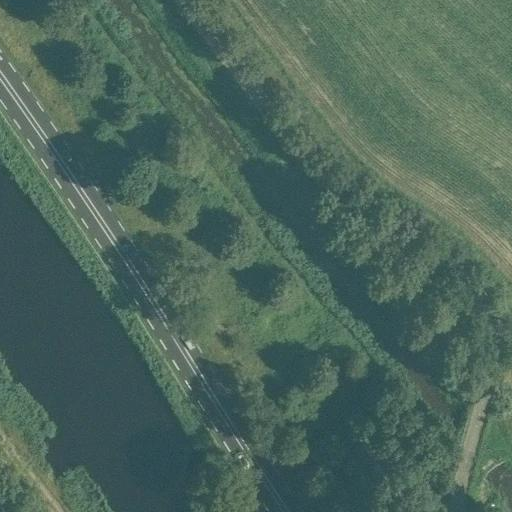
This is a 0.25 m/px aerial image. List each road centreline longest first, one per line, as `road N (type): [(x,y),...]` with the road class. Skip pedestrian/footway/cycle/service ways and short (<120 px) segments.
road 1 (unclassified): [(456,511),(492,386),(495,341),(478,306),(436,257),(381,221),(275,119),(182,0)]
road 2 (primary): [(291,511),(0,79)]
